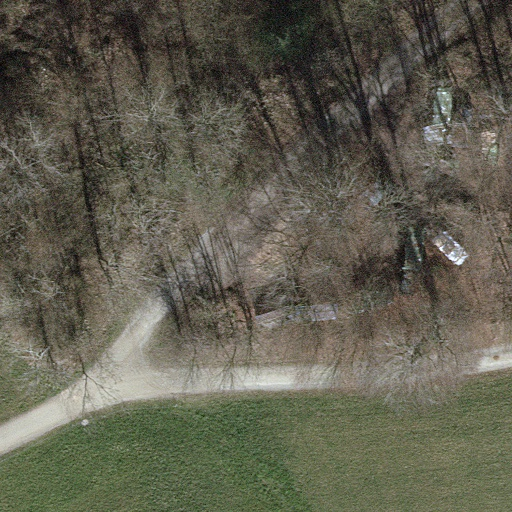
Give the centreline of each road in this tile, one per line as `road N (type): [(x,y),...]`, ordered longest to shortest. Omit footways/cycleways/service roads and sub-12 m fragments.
road 1 (track): [(102,394),(182,280),(466,0)]
road 2 (track): [(102,394),(469,371),(511,361)]
